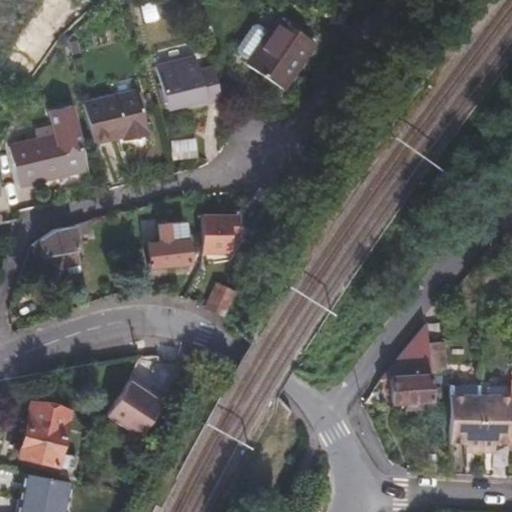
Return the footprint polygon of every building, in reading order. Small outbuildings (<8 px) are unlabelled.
[(0,0),(0,61),(7,50),(39,0),(0,0)] [(39,0),(7,50),(21,59),(41,24),(54,0),(39,0)] [(283,91),(314,44),(276,17),(244,65),(283,91)] [(221,102),(213,66),(201,69),(199,57),(158,66),(169,111),(186,106),(187,110),(221,102)] [(137,90),(82,103),(91,141),(122,135),(123,139),(147,133),(137,90)] [(47,111),(53,136),(77,131),(80,131),(73,105),(47,111)] [(85,172),(77,131),(53,136),(8,147),(17,188),(85,172)] [(223,203),(222,192),(199,195),(200,206),(223,203)] [(200,211),(200,253),(230,253),(230,233),(240,233),(240,211),(200,211)] [(188,221),(161,222),(160,240),(149,240),(149,263),(188,262),(188,221)] [(32,243),(30,250),(40,287),(66,282),(59,255),(73,251),(71,241),(87,236),(83,222),(72,225),(70,225),(54,226),(32,243)] [(204,306),(224,315),(233,294),(214,286),(204,306)] [(369,387),(367,391),(386,389),(390,408),(432,400),(425,323),(425,321),(424,322),(369,387)] [(199,366),(178,361),(165,389),(185,398),(199,366)] [(105,416),(141,437),(162,399),(126,378),(105,416)] [(492,440),(509,440),(509,409),(509,382),(448,382),(448,440),(465,440),(465,442),(492,442),(492,440)] [(31,426),(38,404),(31,402),(25,423),(31,426)] [(56,432),(62,412),(38,404),(31,426),(25,423),(15,455),(62,469),(64,465),(71,467),(74,457),(58,452),(62,434),(56,432)] [(68,413),(62,412),(56,432),(62,434),(68,413)] [(14,511),(64,511),(71,481),(24,470),(14,511)]
